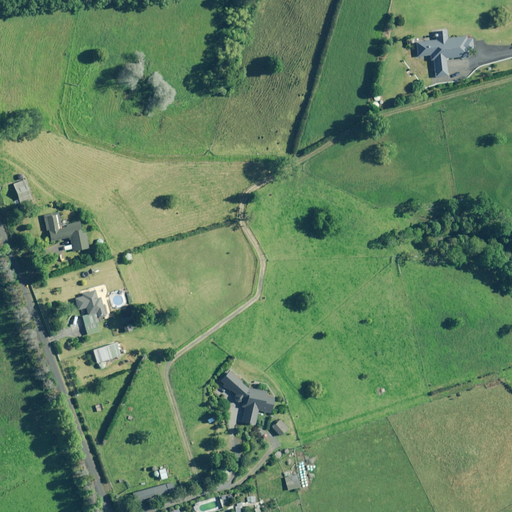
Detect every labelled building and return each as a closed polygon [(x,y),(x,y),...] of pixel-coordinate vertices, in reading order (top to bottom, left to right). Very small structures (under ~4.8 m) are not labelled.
[(447,38),(446,29),(435,30),(436,39),(416,41),(418,56),(429,55),(430,60),(432,60),(434,77),(448,75),(446,58),(467,56),(466,50),(473,49),(471,35),(447,38)] [(382,104),(382,100),(379,100),(379,95),(373,94),(371,107),(377,108),(378,103),(382,104)] [(23,179),(11,183),(18,203),(31,199),(23,179)] [(47,230),(49,241),(68,237),(71,252),(87,248),(81,220),(59,225),(56,212),(41,215),(45,230),(47,230)] [(134,251),(128,252),(129,254),(128,253),(127,253),(126,253),(125,253),(124,254),(124,255),(123,255),(123,256),(123,257),(123,258),(124,258),(124,259),(125,260),(126,260),(127,260),(128,260),(129,260),(129,259),(130,259),(130,258),(130,259),(136,257),(134,251)] [(105,296),(103,288),(81,294),(82,296),(73,298),(76,309),(84,307),(86,314),(81,315),(86,335),(99,332),(96,319),(104,316),(103,312),(106,312),(104,305),(102,305),(100,297),(105,296)] [(131,323),(122,326),(124,332),(133,330),(131,323)] [(121,355),(116,341),(92,349),(97,363),(121,355)] [(228,370),(218,381),(229,391),(230,390),(234,394),(232,397),(237,402),(239,401),(240,402),(239,405),(244,406),(241,422),(255,424),(258,409),(270,412),(273,396),(265,395),(265,391),(246,387),(228,370)] [(100,411),(97,412),(99,418),(105,416),(103,410),(100,411)] [(286,428),(278,419),(270,426),(278,435),(286,428)] [(231,468),(222,463),(216,474),(225,479),(231,468)] [(165,468),(157,469),(160,478),(167,477),(165,468)] [(296,475),(284,478),(287,490),(299,486),(296,475)] [(171,482),(131,492),(133,502),(173,491),(171,482)]
